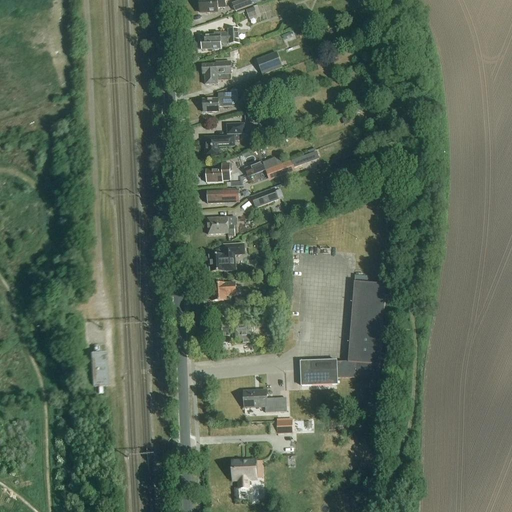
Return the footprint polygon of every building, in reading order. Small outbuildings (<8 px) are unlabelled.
[(217,9),(225,9),(224,0),(210,0),(199,1),(200,14),(218,14),(217,9)] [(250,0),(244,0),(232,5),(235,13),(253,6),(250,0)] [(257,17),(254,9),(247,11),(249,19),(257,17)] [(228,31),(228,35),(216,35),(216,37),(202,38),(202,45),(201,45),(201,50),(203,50),(203,52),(222,51),(221,45),(229,44),(229,46),(240,45),(239,30),(228,31)] [(268,61),(259,65),(263,77),(283,69),(277,54),(267,57),(268,61)] [(218,86),(218,82),(231,81),(231,76),(232,76),(232,63),(217,64),(217,66),(203,67),(203,69),(202,69),(202,73),(204,74),(204,76),(205,75),(206,86),(218,86)] [(285,76),(269,82),(274,95),(290,90),(285,76)] [(219,100),(203,101),(204,114),(220,113),(220,109),(233,108),(232,95),(219,96),(219,100)] [(256,109),(245,110),(245,124),(257,124),(256,109)] [(217,139),(204,140),(205,151),(204,151),(204,154),(205,156),(205,158),(219,157),(218,149),(234,147),(233,142),(238,142),(238,135),(244,135),(243,125),(226,126),(226,138),(217,139)] [(317,150),(303,156),(306,164),(320,158),(317,150)] [(291,161),(266,171),(269,179),(272,178),(294,170),(291,161)] [(263,173),(260,165),(242,172),(245,180),(263,173)] [(221,172),(205,173),(206,186),(221,185),(221,183),(229,183),(229,175),(230,173),(230,168),(229,166),(221,167),(221,172)] [(274,189),(251,198),(256,210),(279,201),(283,199),(280,191),(276,193),(274,189)] [(239,204),(239,192),(207,193),(207,199),(206,199),(206,203),(207,203),(208,205),(223,205),(223,204),(239,204)] [(206,220),(207,237),(227,236),(228,238),(235,238),(235,227),(228,228),(227,219),(206,220)] [(226,258),(209,258),(209,266),(207,267),(208,272),(209,272),(209,275),(234,274),(234,264),(232,264),(231,258),(244,258),(243,248),(225,248),(226,258)] [(380,285),(370,284),(355,283),(348,363),(337,363),(336,364),(300,365),(300,389),(337,388),(337,380),(356,379),(379,381),(380,366),(386,285),(380,285)] [(225,302),(224,298),(235,297),(234,285),(210,286),(211,303),(225,302)] [(250,298),(235,298),(236,307),(250,306),(250,298)] [(260,309),(242,310),(243,318),(257,317),(257,319),(261,318),(260,309)] [(231,344),(251,343),(250,322),(237,322),(237,325),(213,326),(214,341),(231,340),(231,344)] [(107,356),(93,356),(94,388),(109,387),(107,356)] [(267,392),(244,393),(245,410),(265,409),(266,414),(281,413),(281,399),(267,400),(267,392)] [(278,436),(293,435),(293,421),(277,422),(278,436)] [(249,491),(248,485),(248,481),(256,480),(255,463),(234,464),(234,481),(239,480),(239,491),(249,491)]
